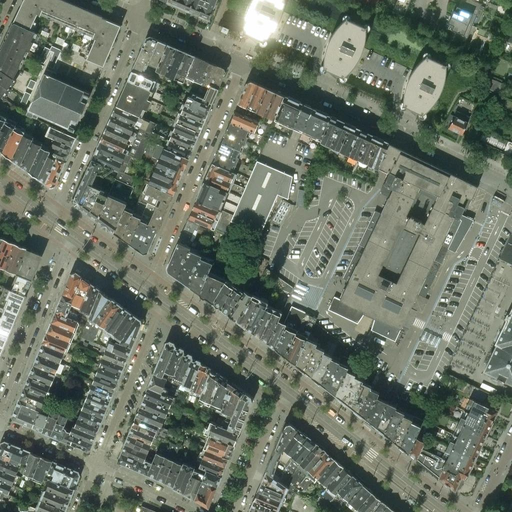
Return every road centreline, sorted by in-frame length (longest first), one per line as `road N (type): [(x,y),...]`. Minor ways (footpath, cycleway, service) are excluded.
road 1 (residential): [(242,62),(511,188)]
road 2 (residential): [(143,286),(242,62)]
road 3 (residential): [(141,16),(48,218)]
road 4 (tertiary): [(443,511),(279,385)]
road 5 (residential): [(0,405),(74,237)]
road 6 (residential): [(163,300),(96,466)]
road 7 (tertiary): [(279,385),(163,300)]
road 8 (residential): [(279,385),(231,511)]
